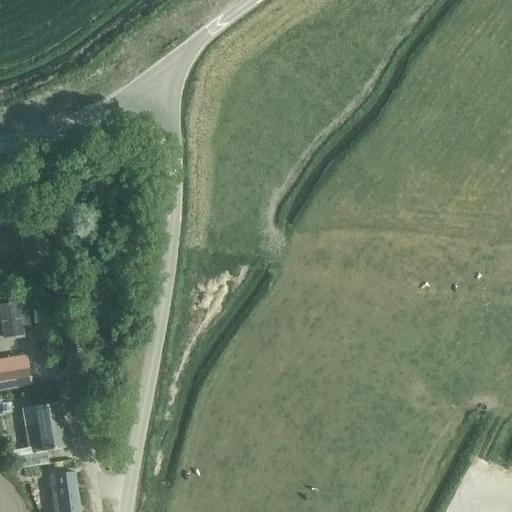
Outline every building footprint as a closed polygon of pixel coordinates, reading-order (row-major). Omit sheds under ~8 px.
[(34,195),(19,195),(19,200),(19,203),(24,203),(30,203),(34,203),(34,195)] [(0,307),(0,318),(3,341),(24,337),(19,304),(0,307)] [(0,362),(0,390),(31,385),(26,358),(0,362)] [(28,448),(12,450),(13,457),(15,468),(15,470),(49,465),(47,451),(66,448),(59,403),(22,409),(24,427),(31,426),(34,447),(28,448)] [(37,478),(35,468),(24,470),(26,480),(37,478)] [(80,511),(75,472),(51,476),(55,511),(80,511)]
